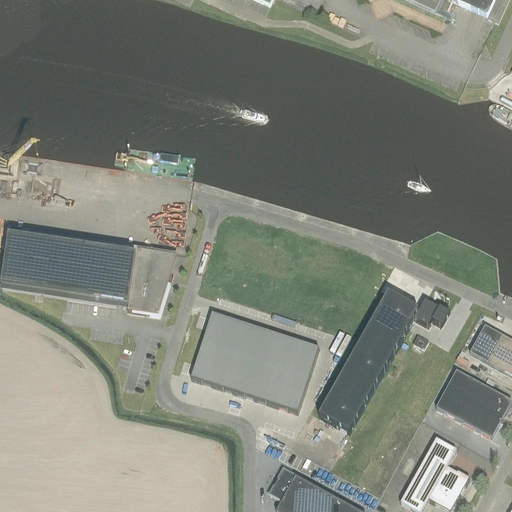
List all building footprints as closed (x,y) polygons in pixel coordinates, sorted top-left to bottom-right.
[(251,0),(270,8),(273,0),(396,0),(435,17),(442,0),(445,0),(487,19),(499,24),(509,0),(251,0)] [(36,234),(35,241),(62,245),(64,239),(36,234)] [(236,239),(221,287),(336,323),(351,275),(236,239)] [(2,291),(128,310),(128,314),(158,319),(171,276),(168,275),(171,257),(137,252),(136,260),(9,241),(2,291)] [(389,297),(320,418),(319,420),(349,437),(414,322),(428,330),(431,324),(441,329),(448,316),(439,311),(439,312),(424,304),(419,314),(389,297)] [(213,316),(192,381),(297,417),(319,352),(213,316)] [(511,345),(485,330),(470,357),(511,380),(511,345)] [(511,404),(456,374),(436,412),(492,442),(511,404)] [(436,506),(446,511),(450,511),(455,503),(458,505),(461,499),(459,497),(463,490),(465,489),(469,482),(457,475),(457,476),(447,470),(456,454),(436,443),(400,507),(409,511),(423,511),(428,504),(434,507),(436,506)] [(352,511),(325,496),(283,474),(270,499),(282,506),(278,511),(352,511)]
